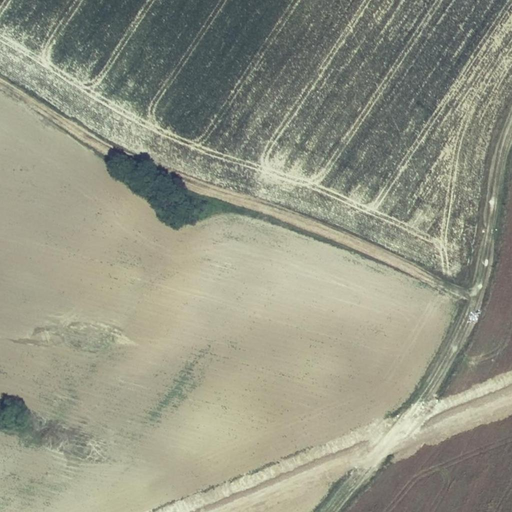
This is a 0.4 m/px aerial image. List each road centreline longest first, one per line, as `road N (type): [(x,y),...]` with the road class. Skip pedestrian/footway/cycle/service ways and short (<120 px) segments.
road 1 (track): [(463,283),(153,172),(0,63)]
road 2 (track): [(511,80),(494,104),(440,379),(328,511)]
